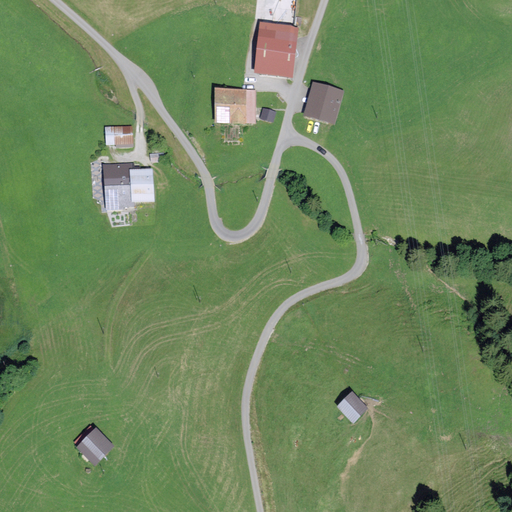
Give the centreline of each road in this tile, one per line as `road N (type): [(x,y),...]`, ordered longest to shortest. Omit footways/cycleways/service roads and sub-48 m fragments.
road 1 (residential): [(262,511),(246,428),(249,387),(270,322),(301,296),(349,280),(365,258),(346,178),(328,154),(284,133)]
road 2 (residential): [(52,0),(142,85),(206,173),(225,235),(241,235),(257,221),(284,133)]
road 3 (residential): [(284,133),(326,0)]
